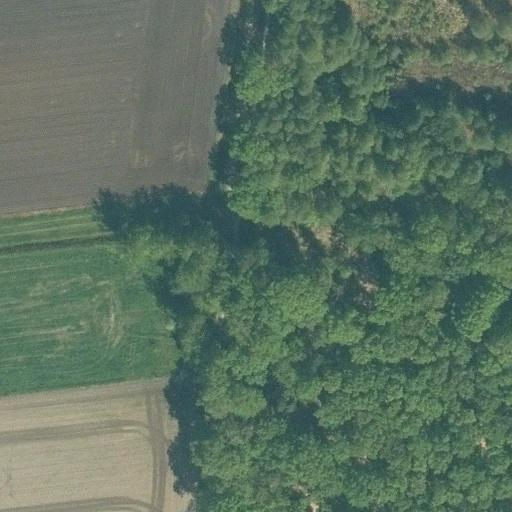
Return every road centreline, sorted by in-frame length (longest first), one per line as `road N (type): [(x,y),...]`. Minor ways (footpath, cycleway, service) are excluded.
road 1 (track): [(220,274),(255,0)]
road 2 (track): [(0,234),(228,207)]
road 3 (track): [(210,511),(212,370)]
